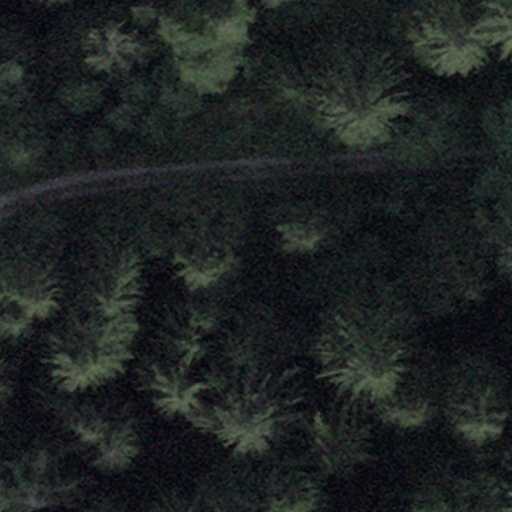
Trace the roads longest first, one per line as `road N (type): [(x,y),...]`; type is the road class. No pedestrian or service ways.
road 1 (track): [(0,201),(121,143),(511,65)]
road 2 (track): [(511,163),(223,163),(57,184),(0,204)]
